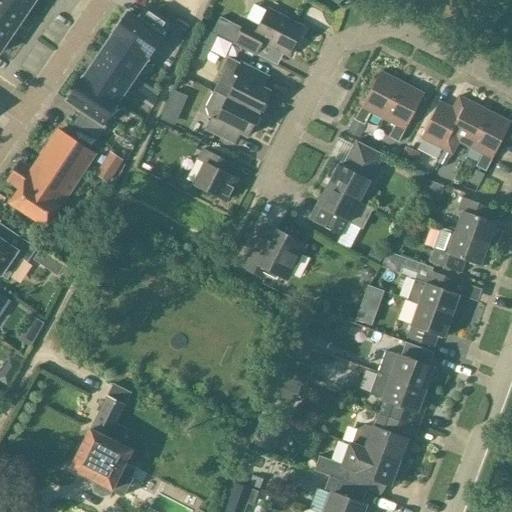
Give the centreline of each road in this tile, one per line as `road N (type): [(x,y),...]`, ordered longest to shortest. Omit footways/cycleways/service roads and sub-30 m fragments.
road 1 (residential): [(261,188),(334,46),(395,27),(511,86)]
road 2 (residential): [(103,0),(0,147)]
road 3 (tertiary): [(456,511),(511,363)]
